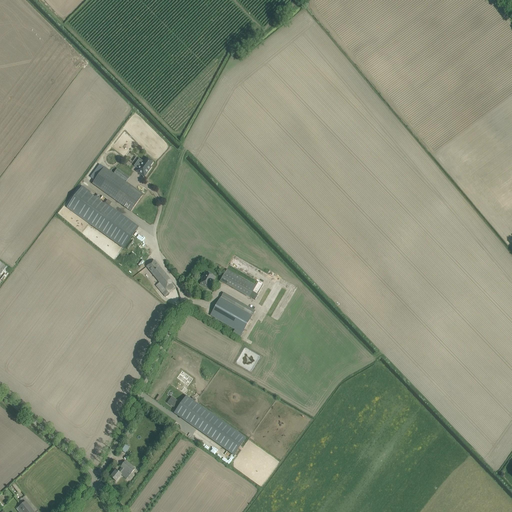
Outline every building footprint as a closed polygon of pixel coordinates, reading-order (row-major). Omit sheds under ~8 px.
[(139,159),(134,166),(138,169),(136,172),(144,178),(152,167),(151,167),(154,163),(147,158),(144,162),(143,161),(139,159)] [(114,174),(104,167),(92,184),(131,212),(144,194),(127,182),(130,178),(117,169),(114,174)] [(80,190),(64,211),(121,252),(136,231),(80,190)] [(140,227),(142,223),(131,217),(129,220),(140,227)] [(155,261),(151,264),(147,267),(160,283),(156,286),(163,293),(166,297),(170,294),(169,293),(176,287),(155,261)] [(227,270),(221,281),(250,297),(250,296),(253,291),(256,286),(227,270)] [(201,285),(207,288),(207,286),(209,287),(215,277),(206,272),(203,276),(206,278),(205,281),(203,280),(201,285)] [(253,291),(250,296),(256,299),(259,294),(253,291)] [(223,293),(210,316),(235,330),(232,335),(239,339),(255,311),(223,293)] [(186,396),(174,414),(198,430),(210,413),(186,396)] [(172,397),(168,404),(175,408),(179,402),(172,397)] [(123,444),(119,450),(125,453),(129,447),(128,447),(123,444)] [(116,471),(111,478),(116,482),(121,475),(124,477),(128,472),(131,475),(135,469),(126,462),(121,467),(122,468),(118,473),(116,471)] [(19,507),(22,511),(34,511),(26,501),(19,507)]
